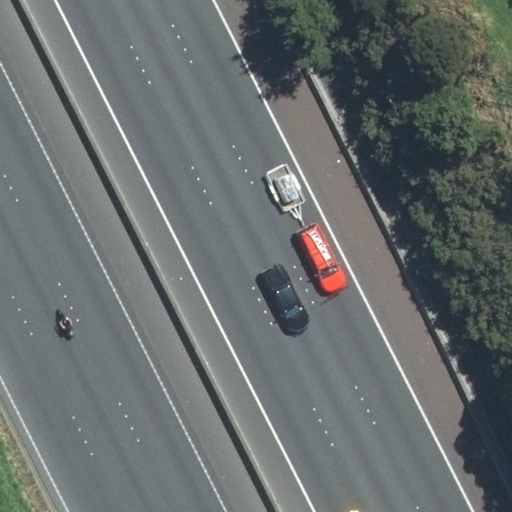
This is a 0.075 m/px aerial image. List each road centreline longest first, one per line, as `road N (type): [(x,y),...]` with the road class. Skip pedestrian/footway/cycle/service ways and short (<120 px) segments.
road 1 (motorway): [(126,0),(382,511)]
road 2 (motorway): [(144,511),(0,223)]
